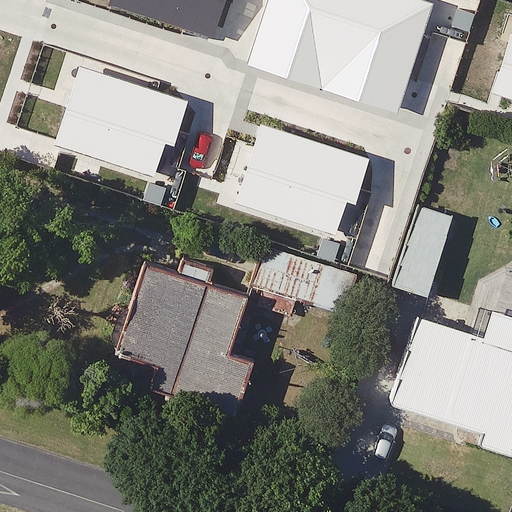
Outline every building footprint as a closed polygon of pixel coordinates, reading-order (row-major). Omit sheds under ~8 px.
[(448,43),(328,0),(240,0),(228,35),(235,37),(223,71),(264,86),(231,178),(380,232),(448,43)] [(459,218),(424,207),(400,284),(434,295),(459,218)] [(357,272),(274,245),(261,284),(344,311),(357,272)] [(255,302),(157,266),(126,350),(168,365),(161,384),(243,414),(263,359),(238,350),(255,302)] [(511,317),(505,340),(425,314),(397,402),(465,424),(462,435),(511,451),(511,317)]
